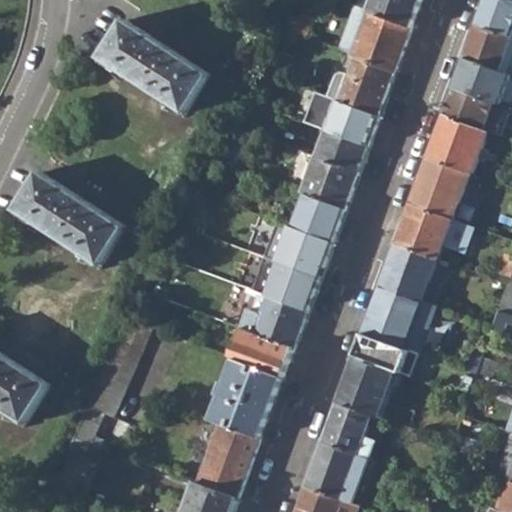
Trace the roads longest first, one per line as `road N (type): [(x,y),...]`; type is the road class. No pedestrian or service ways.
road 1 (residential): [(455,0),(267,511)]
road 2 (residential): [(55,0),(38,76),(0,155)]
